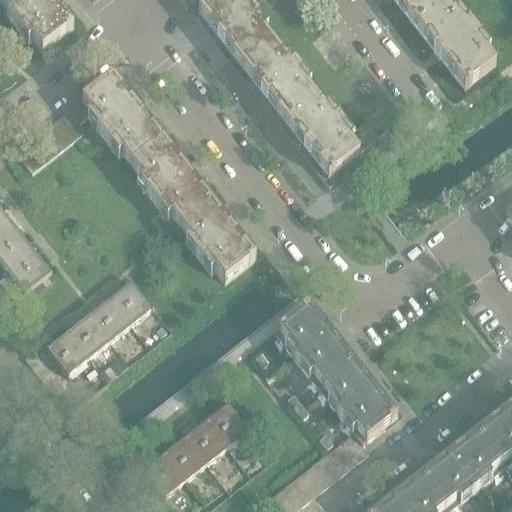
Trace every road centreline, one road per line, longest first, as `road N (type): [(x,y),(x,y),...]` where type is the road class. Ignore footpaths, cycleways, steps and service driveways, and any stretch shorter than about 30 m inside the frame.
road 1 (residential): [(462,243),(359,311),(137,31)]
road 2 (residential): [(329,511),(511,368)]
road 3 (residential): [(0,139),(137,31)]
road 4 (residential): [(113,511),(53,430),(0,384)]
road 5 (residential): [(345,0),(441,123)]
